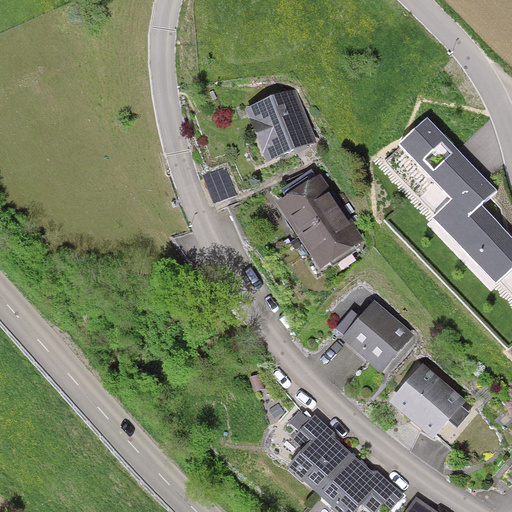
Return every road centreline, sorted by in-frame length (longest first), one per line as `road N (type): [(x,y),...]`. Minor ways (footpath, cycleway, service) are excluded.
road 1 (residential): [(472,511),(384,452),(273,339),(222,270),(194,208),(164,81),(162,28),(171,0)]
road 2 (tertiary): [(0,294),(198,511)]
road 3 (residential): [(411,0),(490,81),(511,142)]
